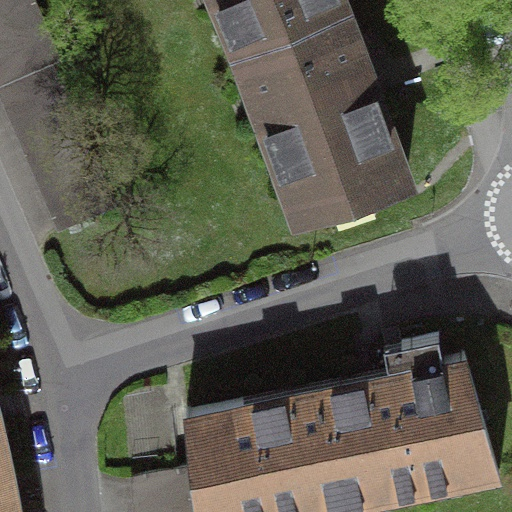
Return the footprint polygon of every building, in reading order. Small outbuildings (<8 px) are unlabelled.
[(0,0),(0,86),(23,141),(80,116),(56,61),(60,59),(34,0),(0,0)] [(236,14),(248,44),(344,8),(340,0),(219,0),(227,18),(236,14)] [(375,93),(344,8),(248,44),(260,75),(250,79),(266,120),(275,117),(295,172),(286,176),(300,214),(407,179),(375,93)] [(41,183),(60,226),(116,202),(80,116),(23,141),(41,183)] [(189,406),(187,406),(193,461),(134,473),(138,511),(310,511),(495,474),(498,473),(463,349),(460,350),(460,352),(444,355),(439,330),(406,337),(402,338),(389,340),(394,365),(243,397),(189,408),(189,406)] [(0,511),(14,511),(15,511),(0,434),(0,511)]
